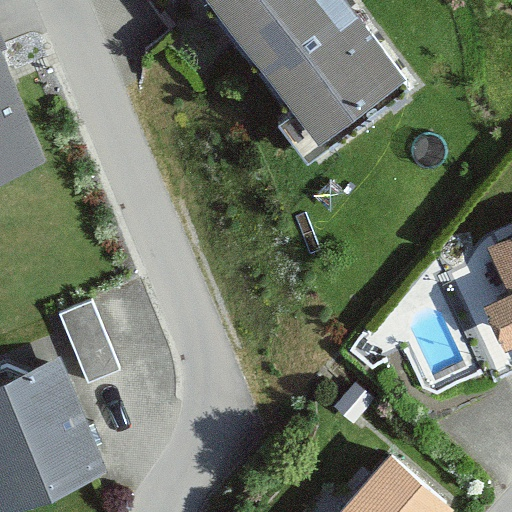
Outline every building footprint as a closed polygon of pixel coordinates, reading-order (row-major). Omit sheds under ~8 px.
[(196,0),(321,145),(404,73),(341,0),(196,0)] [(0,175),(40,157),(0,70),(0,175)] [(511,345),(511,236),(483,250),(505,297),(485,306),(505,349),(511,345)] [(87,362),(118,351),(95,284),(64,294),(87,362)] [(0,383),(0,511),(2,511),(105,468),(57,359),(0,383)] [(341,511),(443,511),(450,504),(389,454),(341,511)]
